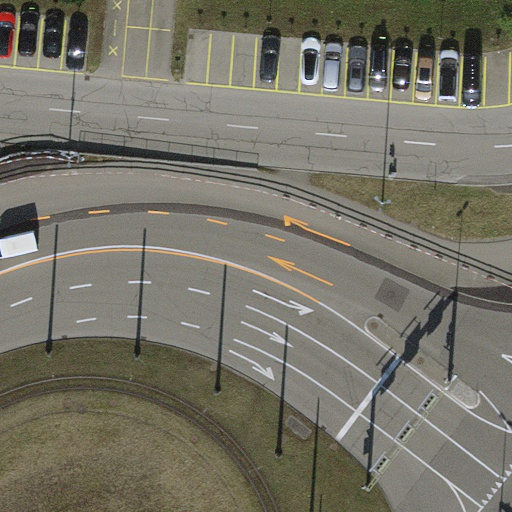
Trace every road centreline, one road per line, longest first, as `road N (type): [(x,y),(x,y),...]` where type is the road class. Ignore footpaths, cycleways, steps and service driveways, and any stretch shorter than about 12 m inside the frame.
road 1 (unclassified): [(511,145),(0,104)]
road 2 (unclassified): [(253,270),(348,356),(511,480)]
road 3 (unclassified): [(0,274),(124,247),(253,270)]
road 4 (unclassified): [(402,311),(253,270)]
road 5 (unclassified): [(511,391),(402,311)]
